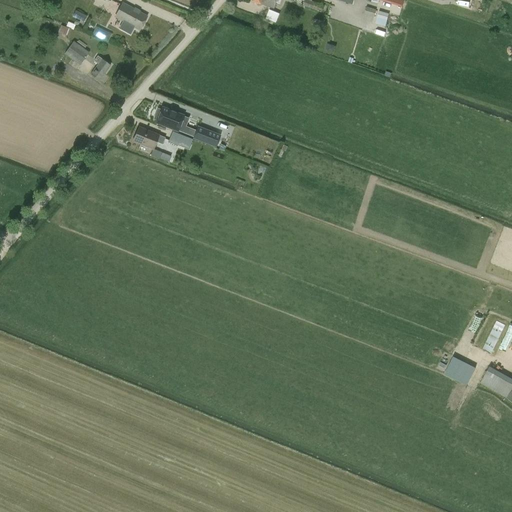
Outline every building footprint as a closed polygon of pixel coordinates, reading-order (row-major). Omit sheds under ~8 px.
[(274,8),(276,2),(280,4),(281,0),(252,0),(252,1),(261,4),(261,3),(274,8)] [(323,6),(320,5),(321,5),(311,1),(311,0),(304,0),(302,5),(317,11),(321,12),(323,6)] [(125,23),(125,25),(128,26),(129,25),(139,30),(146,16),(122,3),(114,17),(125,23)] [(376,10),(366,7),(364,15),(374,17),(376,10)] [(273,8),(269,18),(278,23),(282,12),(273,8)] [(86,16),(75,10),(72,16),(83,22),(86,16)] [(380,11),(378,24),(389,26),(391,13),(380,11)] [(71,29),(61,25),(58,32),(68,36),(68,35),(78,39),(80,33),(70,30),(71,29)] [(98,38),(102,30),(96,27),(92,35),(98,38)] [(89,52),(73,41),(64,54),(80,65),(89,52)] [(93,61),(97,64),(90,74),(99,80),(109,65),(101,59),(97,56),(93,61)] [(160,111),(158,110),(153,120),(156,121),(155,123),(177,131),(183,117),(161,108),(160,111)] [(159,136),(159,135),(139,127),(132,141),(153,150),(156,142),(161,144),(164,138),(159,136)] [(197,128),(192,139),(214,148),(219,137),(197,128)] [(189,149),(193,140),(181,136),(178,144),(189,149)] [(246,188),(248,181),(238,178),(236,185),(246,188)] [(259,195),(262,186),(249,181),(246,190),(259,195)] [(496,321),(482,350),(490,354),(504,325),(496,321)] [(511,326),(506,325),(502,347),(511,349),(511,326)] [(441,375),(465,385),(473,367),(449,356),(441,375)]
